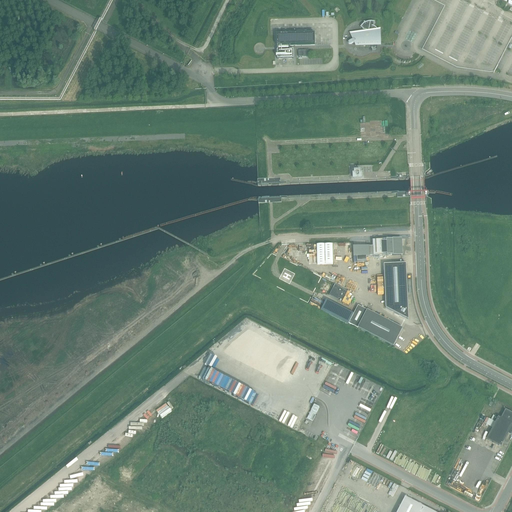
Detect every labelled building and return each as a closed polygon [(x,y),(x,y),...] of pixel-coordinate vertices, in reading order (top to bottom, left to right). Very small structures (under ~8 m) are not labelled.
[(348,42),(348,43),(349,43),(349,44),(350,44),(351,44),(354,43),(354,42),(355,44),(373,44),(372,44),(371,45),(371,47),(371,48),(372,48),(372,49),(372,50),(372,51),(373,51),(372,50),(376,50),(377,51),(377,47),(377,44),(378,44),(378,45),(379,45),(379,44),(380,44),(380,43),(380,31),(378,31),(378,30),(377,29),(376,28),(375,28),(375,27),(374,26),(374,23),(374,22),(373,22),(371,22),(370,22),(368,22),(366,22),(364,22),(364,24),(363,24),(362,25),(361,26),(360,27),(361,27),(363,28),(362,30),(367,30),(367,31),(367,32),(350,34),(353,39),(349,41),(348,42)] [(315,33),(276,35),(277,46),(277,50),(277,59),(278,59),(282,59),(289,59),(293,59),(294,59),(294,50),(290,50),(290,46),(295,46),(315,45),(315,43),(315,40),(315,39),(315,34),(315,33)] [(373,247),(373,256),(401,255),(400,239),(372,241),(373,247)] [(317,245),(317,265),(333,264),(332,244),(317,245)] [(366,257),(373,256),(373,247),(353,248),(354,257),(357,257),(357,260),(357,262),(366,261),(366,257)] [(385,309),(408,320),(406,264),(383,265),(385,309)] [(288,268),(286,278),(295,280),(298,270),(288,268)] [(329,295),(338,300),(342,292),(338,290),(338,289),(333,287),(329,295)] [(349,324),(357,328),(367,310),(358,306),(349,324)] [(403,329),(367,310),(357,328),(393,346),(403,329)] [(303,394),(286,424),(297,430),(313,399),(303,394)] [(314,405),(307,418),(312,421),(319,408),(314,405)] [(495,422),(486,439),(501,447),(508,434),(511,435),(511,433),(511,412),(504,409),(505,410),(501,418),(495,415),(496,413),(489,409),(486,414),(494,418),(493,420),(495,422)] [(433,511),(405,497),(397,511),(433,511)]
